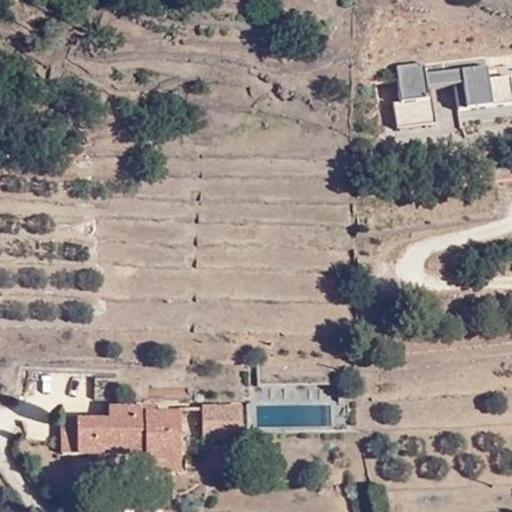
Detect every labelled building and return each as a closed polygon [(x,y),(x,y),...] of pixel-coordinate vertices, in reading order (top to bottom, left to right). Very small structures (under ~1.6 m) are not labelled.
[(511,104),(511,82),(511,76),(489,78),(488,67),(426,73),(425,63),(397,65),(400,100),(392,100),(395,131),(432,126),(428,87),(463,84),(466,109),(511,104)] [(255,403),(254,429),(330,430),(331,388),(280,387),(280,403),(255,403)] [(187,428),(229,429),(228,397),(187,396),(187,428)] [(60,426),(47,426),(47,443),(129,445),(130,462),(165,462),(166,405),(141,404),(141,398),(95,397),(95,410),(63,409),(60,426)] [(49,409),(47,426),(60,426),(63,409),(49,409)] [(366,511),(375,511),(383,511),(380,485),(364,487),(366,511)]
